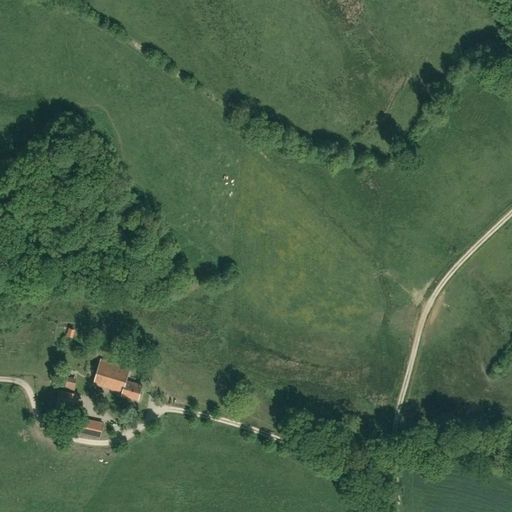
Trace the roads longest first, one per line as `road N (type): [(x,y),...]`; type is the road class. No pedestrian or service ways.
road 1 (track): [(0,378),(26,386),(51,431),(82,442),(128,437),(156,407),(238,425),(301,450),(374,511)]
road 2 (track): [(398,511),(396,423),(420,325),(441,282),(511,211)]
